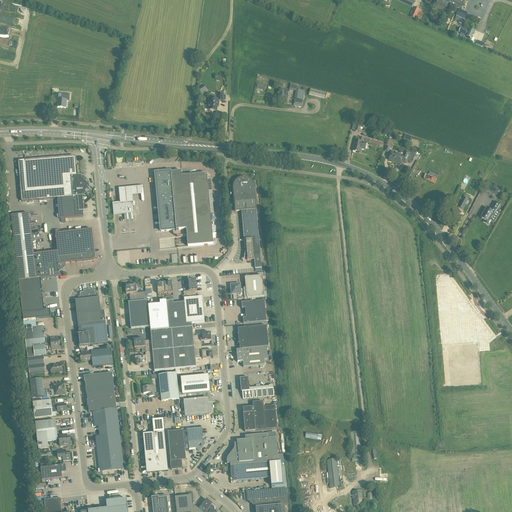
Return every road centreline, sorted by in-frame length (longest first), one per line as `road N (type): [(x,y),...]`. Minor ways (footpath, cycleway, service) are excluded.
road 1 (unclassified): [(434,446),(408,239),(330,249),(354,446),(376,462)]
road 2 (unclassified): [(198,475),(228,420),(212,276),(198,269),(114,276)]
road 3 (unclassified): [(136,483),(97,487),(85,477),(65,294),(74,282),(110,276)]
road 4 (secondary): [(338,163),(411,203),(511,331)]
road 5 (secondary): [(99,135),(338,163)]
road 6 (unclassified): [(136,483),(114,276)]
road 7 (unclassified): [(110,276),(99,135)]
